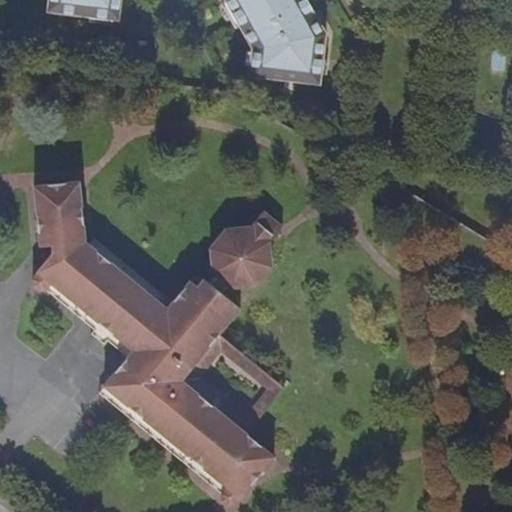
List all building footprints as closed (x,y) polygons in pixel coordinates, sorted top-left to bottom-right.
[(50,0),(49,12),(118,20),(120,0),(225,0),(253,48),(250,75),(319,83),(325,35),(305,0),(50,0)] [(127,358),(105,386),(227,487),(221,494),(221,500),(227,505),(235,505),(273,457),(247,434),(182,381),(220,334),(240,310),(221,293),(228,286),(231,289),(256,286),(272,267),(269,243),(282,227),(263,211),(251,226),(226,228),(210,248),(212,273),(215,276),(209,283),(201,277),(194,277),(172,303),(167,309),(89,246),(85,243),(79,182),(34,186),(40,246),(52,246),(53,255),(33,279),(33,286),(39,290),(45,290),(46,290),(51,284),(133,350),(127,358)] [(167,309),(172,303),(95,238),(89,246),(167,309)] [(107,341),(127,358),(133,350),(51,284),(46,290),(94,330),(91,333),(105,344),(107,341)] [(247,434),(254,425),(285,388),(220,334),(182,381),(247,434)] [(99,393),(221,494),(227,487),(105,386),(99,393)]
